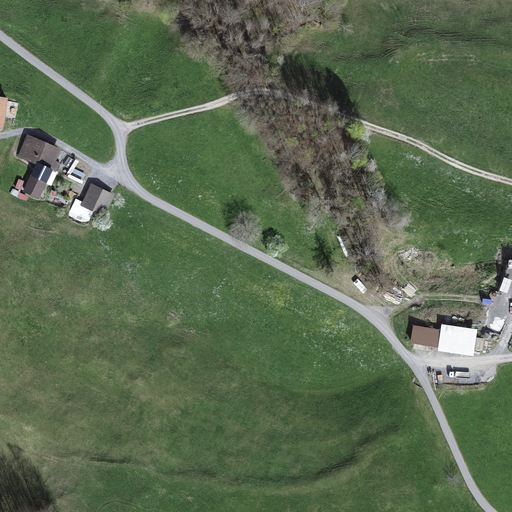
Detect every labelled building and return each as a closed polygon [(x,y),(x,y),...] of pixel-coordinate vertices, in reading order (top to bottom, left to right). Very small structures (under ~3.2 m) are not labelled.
[(45,183),(52,170),(48,169),(52,161),(57,150),(28,136),(19,156),(37,165),(25,191),(38,197),(45,183)] [(45,183),(48,185),(55,171),(54,170),(57,163),(52,161),(48,169),(52,170),(45,183)] [(92,187),(83,205),(92,209),(100,191),(92,187)] [(94,210),(103,214),(112,196),(100,191),(92,209),(94,210)] [(77,201),(70,216),(87,225),(94,210),(92,209),(83,205),(77,201)] [(438,347),(441,331),(414,327),(411,342),(438,347)]
